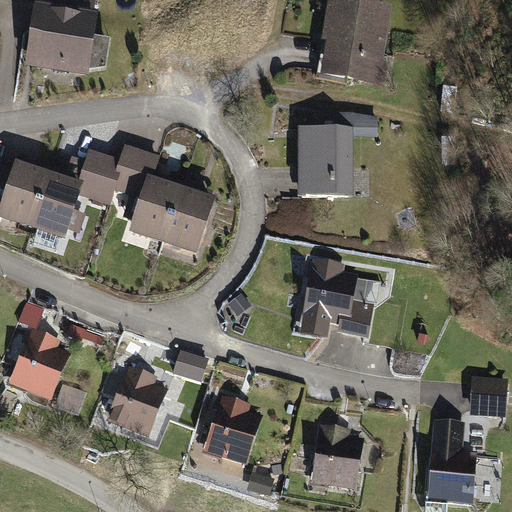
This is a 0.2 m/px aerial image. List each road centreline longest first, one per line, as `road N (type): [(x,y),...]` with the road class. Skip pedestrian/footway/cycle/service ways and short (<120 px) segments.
road 1 (residential): [(0,124),(139,103),(190,110),(227,137),(252,196),(252,240),(185,332)]
road 2 (residential): [(185,332),(322,378),(459,400)]
road 3 (residential): [(0,260),(185,332)]
road 4 (unclassified): [(123,511),(0,450)]
